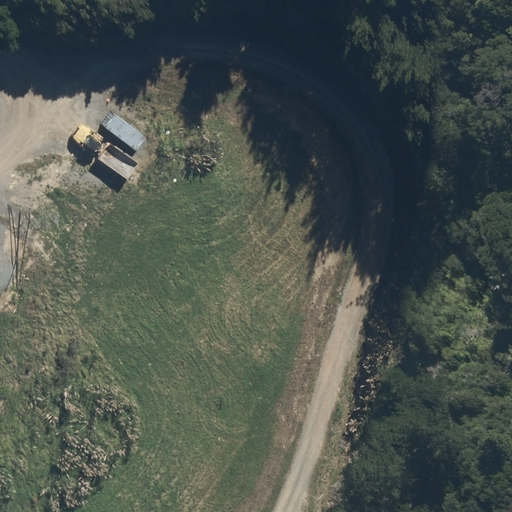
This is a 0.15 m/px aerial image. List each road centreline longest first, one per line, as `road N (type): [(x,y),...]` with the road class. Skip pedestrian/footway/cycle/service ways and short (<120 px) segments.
road 1 (track): [(7,76),(182,43),(303,70),(383,178),(281,511)]
road 2 (track): [(0,66),(41,122),(24,220),(0,241)]
